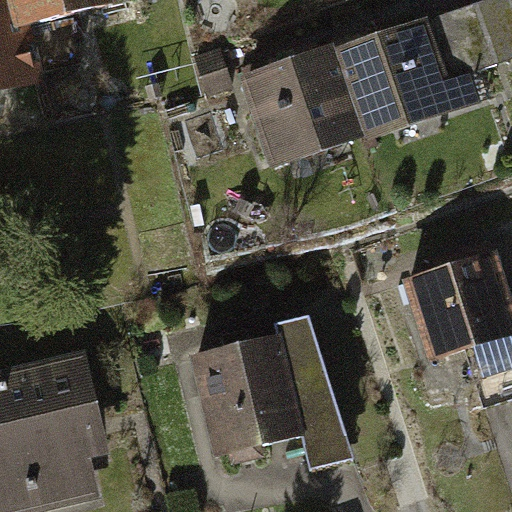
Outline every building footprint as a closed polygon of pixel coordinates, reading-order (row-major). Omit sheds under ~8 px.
[(153,4),(119,12),(116,0),(0,0),(0,100),(44,91),(31,32),(95,17),(108,74),(166,61),(153,4)] [(511,0),(483,0),(485,5),(506,65),(511,63),(511,0)] [(485,5),(332,56),(363,148),(482,108),(472,77),(506,65),(485,5)] [(332,56),(239,87),(270,179),(363,148),(332,56)] [(511,287),(503,257),(402,286),(427,372),(476,358),(490,407),(511,400),(511,287)] [(280,345),(189,364),(212,469),(301,450),(308,479),(358,469),(309,322),(276,330),(280,345)] [(85,357),(0,378),(0,511),(72,511),(102,505),(93,468),(111,464),(85,357)]
